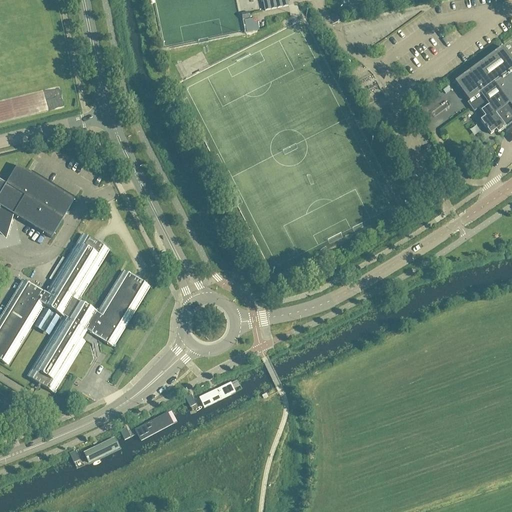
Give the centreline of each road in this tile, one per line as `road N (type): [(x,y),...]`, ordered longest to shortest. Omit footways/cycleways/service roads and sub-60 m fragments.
road 1 (tertiary): [(233,323),(332,299),(511,184)]
road 2 (tertiary): [(192,343),(131,398),(0,459)]
road 3 (tertiary): [(198,301),(107,114)]
